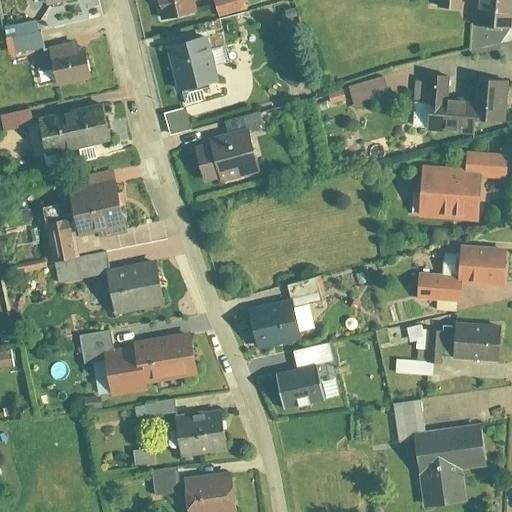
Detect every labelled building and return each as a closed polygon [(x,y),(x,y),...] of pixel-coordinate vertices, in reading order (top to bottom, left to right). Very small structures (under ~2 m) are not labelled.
[(156,0),(161,21),(193,14),(190,0),(156,0)] [(215,0),(222,17),(247,10),(244,0),(215,0)] [(439,0),(439,7),(462,9),(462,0),(439,0)] [(511,0),(478,0),(475,25),(511,29),(511,21),(511,0)] [(42,22),(13,28),(18,53),(48,47),(42,22)] [(168,49),(177,89),(213,81),(205,41),(168,49)] [(56,82),(91,74),(86,51),(50,59),(56,82)] [(448,78),(427,76),(424,113),(428,114),(444,115),(446,99),(448,78)] [(475,119),(506,121),(508,84),(467,80),(466,101),(465,118),(475,119)] [(387,81),(353,90),(359,108),(392,100),(387,81)] [(444,115),(428,114),(427,130),(473,135),(475,119),(465,118),(466,101),(446,99),(444,115)] [(46,155),(111,139),(104,109),(38,125),(46,155)] [(216,184),(257,173),(247,134),(206,145),(207,149),(196,153),(205,183),(215,180),(216,184)] [(480,179),(506,181),(508,158),(469,155),(468,178),(480,179)] [(422,218),(479,221),(480,179),(468,178),(424,176),(422,218)] [(75,233),(125,222),(117,189),(67,201),(72,220),(75,233)] [(80,258),(72,220),(43,226),(53,264),(80,258)] [(459,281),(505,285),(508,256),(462,252),(459,281)] [(116,314),(163,304),(157,271),(108,281),(116,314)] [(456,304),(459,281),(420,277),(418,300),(456,304)] [(257,349),(298,339),(290,308),(248,318),(257,349)] [(457,328),(453,359),(496,363),(499,332),(457,328)] [(105,363),(115,361),(111,335),(80,341),(86,366),(105,363)] [(144,383),(196,374),(189,339),(135,349),(136,357),(115,361),(105,363),(111,397),(145,391),(144,383)] [(9,356),(0,357),(0,367),(11,366),(9,356)] [(317,374),(281,382),(288,411),(323,403),(317,374)] [(415,441),(424,439),(420,403),(394,407),(399,443),(415,441)] [(180,456),(226,449),(222,417),(175,424),(180,456)] [(415,441),(424,508),(463,503),(458,470),(483,466),(478,431),(424,439),(415,441)] [(188,511),(234,511),(230,480),(185,485),(188,511)]
